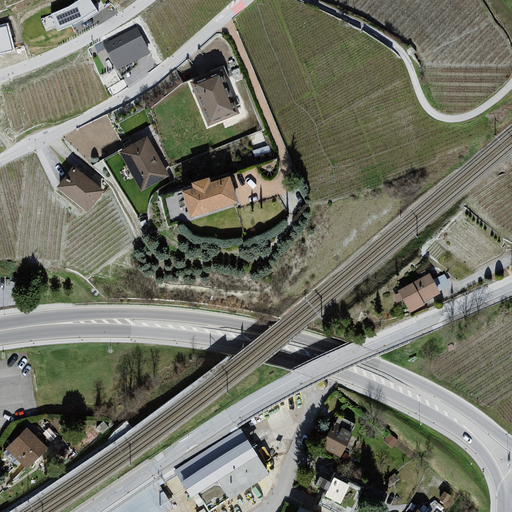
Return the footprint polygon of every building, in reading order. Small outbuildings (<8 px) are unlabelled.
[(93,0),(74,0),(52,13),(61,29),(98,8),(93,0)] [(0,26),(0,46),(14,43),(8,24),(0,26)] [(139,25),(104,41),(117,68),(151,51),(139,25)] [(218,75),(191,86),(206,125),(235,115),(218,75)] [(142,138),(112,153),(132,193),(163,179),(142,138)] [(70,169),(50,189),(81,213),(98,193),(70,169)] [(178,188),(166,191),(174,216),(221,203),(215,177),(197,182),(195,177),(176,181),(178,188)] [(440,286),(449,283),(446,272),(437,275),(440,286)] [(423,274),(392,290),(405,314),(435,293),(423,274)] [(335,422),(321,449),(338,457),(351,430),(335,422)] [(27,426),(6,447),(27,468),(48,447),(27,426)] [(242,442),(175,482),(185,498),(212,480),(225,500),(264,475),(242,442)] [(332,477),(320,472),(316,481),(327,486),(325,490),(341,497),(349,478),(334,471),(332,477)]
